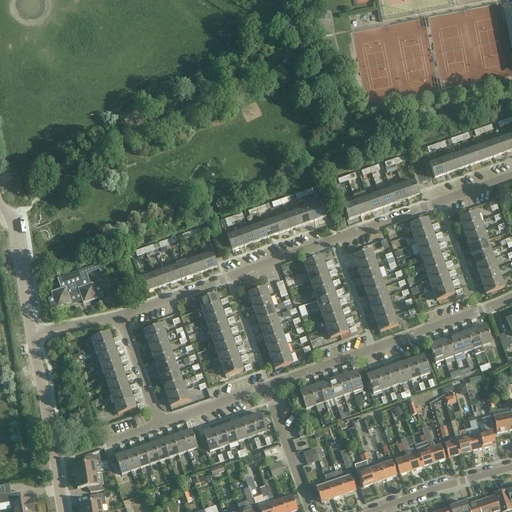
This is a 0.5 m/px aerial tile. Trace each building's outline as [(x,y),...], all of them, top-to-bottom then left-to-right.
[(332,12),(315,16),(325,63),(342,60),(332,12)] [(511,139),(511,136),(499,140),(504,154),(511,151),(511,139)] [(499,140),(487,144),(493,158),(504,154),(499,140)] [(487,144),(476,148),(481,162),(493,158),(487,144)] [(476,148),(464,152),(469,166),(481,162),(476,148)] [(464,152),(453,156),(458,171),(469,166),(464,152)] [(453,156),(441,160),(446,175),(458,171),(453,156)] [(446,175),(441,160),(429,165),(434,179),(446,175)] [(346,178),(337,181),(339,186),(348,183),(346,178)] [(413,181),(401,185),(406,200),(419,196),(413,181)] [(401,185),(390,190),(395,204),(406,200),(401,185)] [(390,190),(378,194),(383,208),(395,204),(390,190)] [(378,194),(367,198),(372,212),(383,208),(378,194)] [(367,198),(355,202),(360,216),(372,212),(367,198)] [(360,216),(355,202),(343,206),(348,221),(360,216)] [(321,203),(308,207),(314,222),(326,218),(321,203)] [(308,207),(297,212),(302,226),(314,222),(308,207)] [(297,212),(285,216),(290,230),(302,226),(297,212)] [(459,219),(462,229),(480,222),(477,212),(459,219)] [(285,216),(274,220),(279,234),(290,230),(285,216)] [(409,225),(412,235),(430,229),(427,219),(409,225)] [(274,220),(262,224),(267,238),(279,234),(274,220)] [(480,222),(462,229),(465,238),(484,232),(480,222)] [(262,224),(250,228),(255,243),(267,238),(262,224)] [(250,228),(239,232),(244,247),(255,243),(250,228)] [(430,229),(412,235),(416,245),(434,238),(430,229)] [(244,247),(239,232),(227,236),(232,251),(244,247)] [(484,232),(465,238),(469,248),(487,241),(484,232)] [(397,234),(390,237),(392,243),(400,240),(397,234)] [(434,238),(416,245),(419,254),(437,248),(434,238)] [(167,241),(158,244),(160,249),(169,245),(167,241)] [(487,241),(469,248),(472,257),(490,250),(487,241)] [(511,242),(506,244),(499,247),(501,251),(511,247),(511,242)] [(437,248),(419,254),(422,263),(440,257),(437,248)] [(352,257),(356,267),(374,260),(371,250),(352,257)] [(490,250),(472,257),(475,266),(494,260),(490,250)] [(212,254),(199,258),(204,272),(217,268),(212,254)] [(303,263),(306,273),(325,267),(321,257),(303,263)] [(440,257),(422,263),(425,273),(444,266),(440,257)] [(199,258),(188,262),(193,276),(204,272),(199,258)] [(374,260),(356,267),(359,276),(377,270),(374,260)] [(494,260),(475,266),(479,276),(497,269),(494,260)] [(188,262),(176,266),(181,280),(193,276),(188,262)] [(176,266),(164,270),(170,284),(181,280),(176,266)] [(444,266),(425,273),(429,282),(447,276),(444,266)] [(325,267),(306,273),(310,283),(328,276),(325,267)] [(94,288),(92,283),(88,285),(86,280),(88,280),(85,269),(57,279),(60,289),(50,292),(52,297),(47,299),(51,310),(71,303),(69,298),(79,294),(83,304),(103,297),(99,286),(94,288)] [(497,269),(479,276),(482,285),(500,278),(497,269)] [(164,270),(153,274),(158,288),(170,284),(164,270)] [(377,270),(359,276),(363,285),(381,279),(377,270)] [(158,288),(153,274),(141,278),(146,293),(158,288)] [(328,276),(310,283),(313,292),(331,286),(328,276)] [(447,276),(429,282),(432,292),(450,285),(447,276)] [(500,278),(482,285),(486,295),(504,288),(500,278)] [(381,279),(363,285),(366,295),(384,288),(381,279)] [(450,285),(432,292),(436,301),(454,295),(450,285)] [(331,286),(313,292),(316,301),(335,295),(331,286)] [(247,294),(251,304),(269,298),(265,288),(247,294)] [(384,288),(366,295),(369,304),(387,298),(384,288)] [(197,301),(201,311),(219,304),(216,295),(197,301)] [(335,295),(316,301),(320,311),(338,304),(335,295)] [(269,298),(251,304),(254,314),(272,307),(269,298)] [(387,298),(369,304),(373,313),(391,307),(387,298)] [(219,304),(201,311),(204,320),(223,314),(219,304)] [(338,304),(320,311),(323,320),(341,314),(338,304)] [(272,307),(254,314),(257,323),(276,316),(272,307)] [(391,307),(373,313),(376,323),(394,316),(391,307)] [(223,314),(204,320),(208,330),(226,323),(223,314)] [(341,314),(323,320),(326,330),(345,323),(341,314)] [(276,316),(257,323),(261,332),(279,326),(276,316)] [(394,316),(376,323),(379,333),(398,326),(394,316)] [(226,323),(208,330),(211,339),(229,333),(226,323)] [(345,323),(326,330),(330,339),(348,333),(345,323)] [(143,331),(147,341),(165,335),(162,325),(143,331)] [(279,326),(261,332),(264,342),(282,335),(279,326)] [(485,326),(475,329),(482,348),(492,344),(485,326)] [(475,329),(466,333),(473,351),(474,356),(484,352),(482,348),(475,329)] [(511,341),(509,332),(501,335),(506,349),(511,347),(511,341)] [(91,339),(94,349),(112,342),(109,333),(91,339)] [(229,333),(211,339),(214,348),(233,342),(229,333)] [(466,333),(457,336),(463,354),(473,351),(466,333)] [(165,335),(147,341),(150,351),(168,344),(165,335)] [(282,335),(264,342),(267,351),(286,344),(282,335)] [(457,336),(447,339),(454,357),(463,354),(457,336)] [(447,339),(438,342),(445,361),(454,357),(447,339)] [(112,342),(94,349),(97,358),(116,352),(112,342)] [(233,342),(214,348),(218,358),(236,351),(233,342)] [(445,361),(438,342),(428,346),(435,364),(445,361)] [(168,344),(150,351),(153,360),(172,354),(168,344)] [(286,344),(267,351),(271,360),(289,354),(286,344)] [(236,351),(218,358),(221,367),(239,361),(236,351)] [(116,352),(97,358),(101,368),(119,361),(116,352)] [(172,354),(153,360),(156,369),(175,363),(172,354)] [(289,354),(271,360),(274,370),(293,364),(289,354)] [(423,356),(413,360),(420,378),(430,374),(423,356)] [(413,360),(404,363),(410,381),(420,378),(413,360)] [(119,361),(101,368),(104,377),(122,371),(119,361)] [(239,361),(221,367),(225,377),(243,371),(239,361)] [(175,363),(156,369),(160,379),(178,372),(175,363)] [(404,363),(395,366),(401,384),(410,381),(404,363)] [(489,365),(479,368),(481,374),(491,370),(489,365)] [(395,366),(385,370),(392,388),(401,384),(395,366)] [(385,370),(376,373),(382,391),(392,388),(385,370)] [(469,370),(459,373),(461,378),(470,374),(469,370)] [(122,371),(104,377),(107,386),(126,380),(122,371)] [(178,372),(160,379),(163,388),(181,382),(178,372)] [(356,372),(346,375),(352,393),(362,390),(356,372)] [(382,391),(376,373),(366,376),(372,395),(382,391)] [(346,375),(337,379),(343,397),(352,393),(346,375)] [(480,377),(472,379),(474,387),(482,385),(480,377)] [(337,379),(327,382),(334,400),(343,397),(337,379)] [(126,380),(107,386),(111,396),(129,389),(126,380)] [(181,382),(163,388),(166,398),(185,391),(181,382)] [(327,382),(318,385),(324,403),(334,400),(327,382)] [(318,385),(309,389),(315,407),(324,403),(318,385)] [(129,389),(111,396),(114,405),(132,399),(129,389)] [(315,407),(309,389),(299,392),(305,410),(315,407)] [(185,391),(166,398),(170,408),(188,401),(185,391)] [(132,399),(114,405),(118,415),(136,409),(132,399)] [(511,414),(503,415),(507,432),(511,430),(511,401),(509,402),(510,409),(511,414)] [(260,414),(250,418),(256,436),(266,432),(264,425),(260,414)] [(503,415),(493,418),(497,434),(507,432),(503,415)] [(480,418),(474,419),(475,421),(483,449),(494,446),(491,432),(490,431),(493,430),(490,417),(481,420),(480,418)] [(250,418),(241,421),(247,439),(256,436),(250,418)] [(241,421),(231,425),(238,443),(247,439),(241,421)] [(471,429),(465,431),(471,453),(483,449),(475,421),(469,423),(471,429)] [(455,422),(451,423),(456,442),(460,456),(471,453),(465,431),(458,433),(455,422)] [(231,425),(222,428),(228,446),(238,443),(231,425)] [(446,427),(439,428),(442,438),(448,436),(446,427)] [(222,428),(213,431),(219,449),(228,446),(222,428)] [(427,428),(422,430),(424,436),(426,442),(433,464),(445,460),(440,446),(434,448),(427,428)] [(191,430),(181,434),(187,452),(197,449),(191,430)] [(219,449),(213,431),(203,435),(209,453),(219,449)] [(181,434),(171,437),(178,456),(187,452),(181,434)] [(171,437),(162,441),(168,459),(178,456),(171,437)] [(405,439),(400,441),(401,444),(404,451),(406,458),(411,472),(422,468),(415,448),(409,450),(405,439)] [(162,441),(153,444),(159,462),(168,459),(162,441)] [(422,444),(415,446),(415,448),(422,468),(433,464),(426,442),(422,444)] [(456,442),(444,445),(448,459),(460,456),(456,442)] [(153,444),(143,447),(150,466),(159,462),(153,444)] [(143,447),(134,451),(140,469),(150,466),(143,447)] [(315,450),(303,454),(305,460),(317,456),(315,450)] [(340,452),(346,469),(352,467),(346,450),(340,452)] [(134,451),(125,454),(131,472),(140,469),(134,451)] [(262,453),(248,458),(251,465),(264,460),(262,453)] [(131,472),(125,454),(115,457),(117,464),(121,476),(131,472)] [(74,470),(73,471),(73,476),(75,476),(75,477),(96,474),(95,467),(99,466),(97,456),(84,458),(85,463),(73,465),(74,470)] [(317,456),(305,460),(307,465),(319,461),(317,456)] [(406,458),(394,462),(399,476),(411,472),(406,458)] [(370,461),(366,462),(374,485),(385,481),(380,466),(373,469),(370,461)] [(362,463),(354,466),(362,489),(374,485),(366,462),(362,463)] [(391,462),(380,466),(385,481),(396,477),(391,462)] [(268,467),(270,473),(282,468),(280,463),(268,467)] [(222,465),(210,470),(212,476),(224,472),(222,465)] [(282,468),(270,473),(272,478),(284,474),(282,468)] [(336,473),(344,495),(355,491),(350,477),(348,472),(342,474),(341,471),(336,473)] [(96,474),(75,477),(75,479),(74,480),(75,484),(76,485),(77,489),(89,487),(90,493),(103,491),(102,485),(103,485),(101,473),(96,474)] [(336,473),(324,477),(327,485),(332,499),(344,495),(336,473)] [(251,477),(245,480),(250,492),(256,490),(251,477)] [(20,492),(9,494),(8,485),(0,486),(0,504),(11,503),(12,511),(33,511),(32,499),(21,501),(20,492)] [(327,485),(316,489),(321,503),(332,499),(327,485)] [(268,486),(264,488),(267,497),(272,511),(284,511),(281,501),(274,503),(268,486)] [(180,492),(184,505),(191,502),(187,490),(180,492)] [(511,511),(511,509),(506,491),(495,494),(495,496),(500,511),(511,511)] [(79,504),(80,509),(79,509),(78,511),(101,511),(101,506),(105,505),(103,494),(90,496),(91,502),(79,504)] [(247,502),(237,506),(239,511),(252,511),(251,509),(255,507),(250,495),(245,496),(247,502)] [(478,502),(477,502),(479,511),(500,511),(495,496),(482,501),(478,502)] [(264,501),(257,503),(258,508),(259,511),(272,511),(267,497),(263,499),(264,501)] [(292,497),(281,501),(284,511),(295,511),(297,511),(292,497)] [(479,511),(477,502),(467,506),(469,511),(479,511)] [(467,511),(464,503),(449,508),(450,511),(467,511)]
